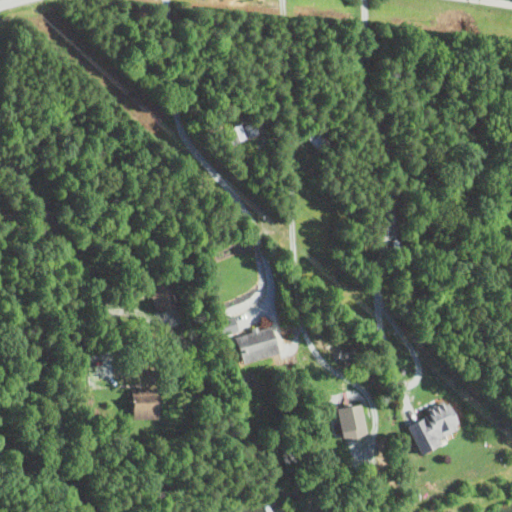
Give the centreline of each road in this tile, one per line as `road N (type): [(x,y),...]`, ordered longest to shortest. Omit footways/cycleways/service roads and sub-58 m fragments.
road 1 (residential): [(511,6),(472,0),(0,12)]
road 2 (residential): [(281,0),(293,268),(298,312),(320,362)]
